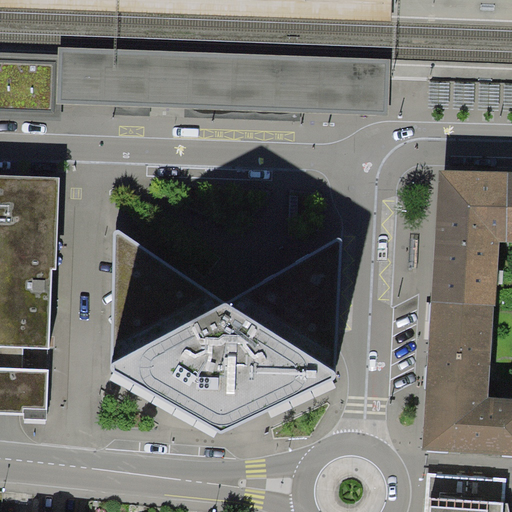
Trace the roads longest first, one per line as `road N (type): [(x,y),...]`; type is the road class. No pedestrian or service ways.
road 1 (residential): [(378,170),(325,158),(0,146)]
road 2 (tertiary): [(0,459),(304,487)]
road 3 (residential): [(360,444),(378,170)]
road 4 (residential): [(378,170),(395,148),(417,138),(511,140)]
